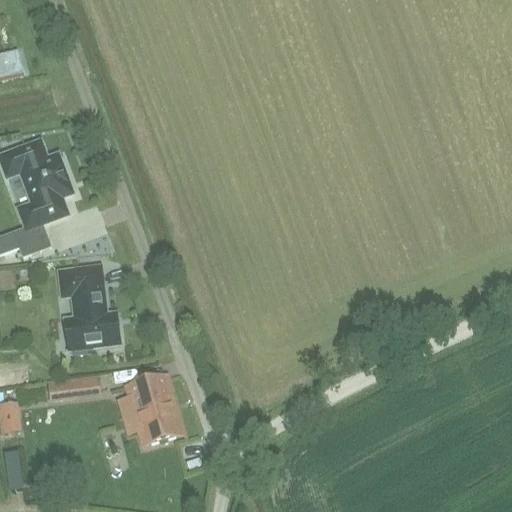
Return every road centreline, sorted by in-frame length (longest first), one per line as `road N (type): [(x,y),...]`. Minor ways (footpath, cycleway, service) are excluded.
road 1 (unclassified): [(219,511),(228,486),(219,451),(51,0)]
road 2 (track): [(219,451),(511,307)]
